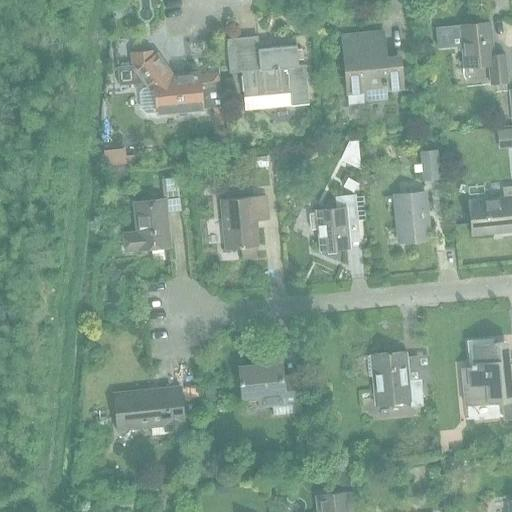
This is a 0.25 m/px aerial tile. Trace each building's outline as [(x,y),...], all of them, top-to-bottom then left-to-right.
[(490,82),(508,80),(505,48),(492,50),(489,21),(460,23),(464,65),(488,63),(490,82)] [(386,88),(402,86),(400,62),(379,64),(376,31),(342,34),(349,103),(387,99),(386,88)] [(299,64),(297,44),(260,47),(259,43),(234,45),(237,71),(242,71),(244,96),(267,94),(268,106),(309,102),(306,63),(299,64)] [(202,108),(199,73),(172,75),(157,53),(151,57),(151,55),(135,56),(136,66),(121,67),(122,82),(145,81),(151,89),(156,85),(158,111),(202,108)] [(421,150),(424,179),(441,177),(438,148),(421,150)] [(166,211),(180,209),(176,176),(163,178),(165,197),(134,201),(139,248),(170,245),(166,211)] [(511,185),(502,186),(503,196),(468,199),(472,234),(511,230),(511,185)] [(398,241),(429,239),(424,190),(394,193),(398,241)] [(346,221),(359,219),(356,193),(335,195),(336,207),(317,209),(317,211),(309,212),(311,228),(318,228),(321,249),(349,246),(346,221)] [(255,220),(268,219),(265,194),(221,198),(226,248),(240,247),(241,257),(258,256),(257,245),(258,245),(255,220)] [(511,363),(509,363),(507,341),(472,344),(475,377),(463,378),(465,404),(502,400),(504,419),(511,417),(511,363)] [(407,356),(406,350),(371,353),(375,402),(410,399),(411,406),(423,405),(422,382),(433,381),(430,354),(407,356)] [(261,403),(298,400),(296,374),(282,375),(281,362),(240,366),(243,399),(260,397),(261,403)] [(166,429),(185,428),(180,386),(114,392),(117,422),(151,419),(152,425),(165,423),(166,429)] [(349,511),(348,491),(323,494),(324,511),(349,511)]
